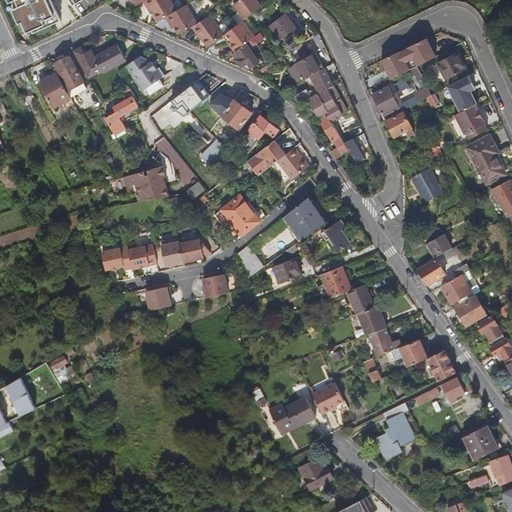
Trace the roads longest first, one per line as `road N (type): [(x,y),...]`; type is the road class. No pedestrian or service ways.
road 1 (residential): [(361,213),(286,109),(234,75),(124,25),(107,23),(14,63)]
road 2 (residential): [(361,213),(511,425)]
road 3 (residential): [(345,65),(435,18),(456,17),(478,35),(511,109)]
road 4 (residential): [(345,65),(392,178),(390,194),(361,213)]
